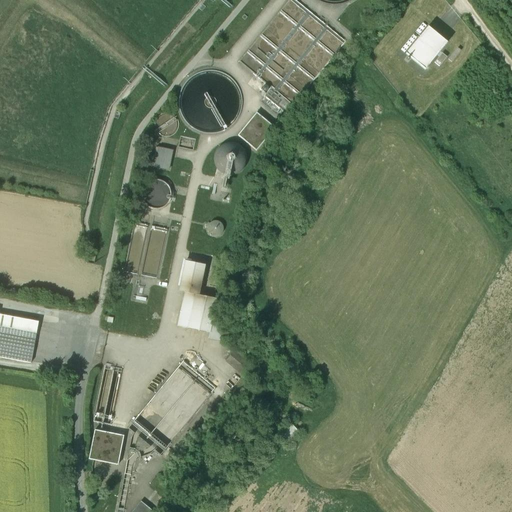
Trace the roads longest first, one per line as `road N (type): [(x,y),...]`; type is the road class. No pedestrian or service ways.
road 1 (track): [(95,322),(139,128),(244,0)]
road 2 (unclassified): [(82,511),(77,409),(95,322)]
